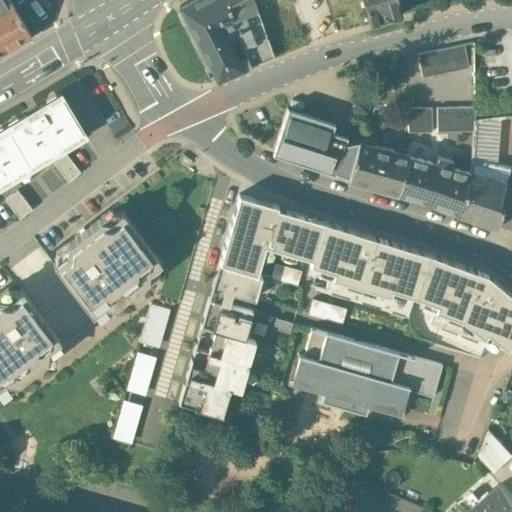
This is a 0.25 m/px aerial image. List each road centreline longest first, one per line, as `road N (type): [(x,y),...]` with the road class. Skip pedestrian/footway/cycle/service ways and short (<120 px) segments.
road 1 (residential): [(175,117),(239,81),(308,56),(393,31),(511,12)]
road 2 (residential): [(511,274),(455,243),(324,200),(230,154)]
road 3 (residential): [(143,443),(230,154)]
road 4 (residential): [(0,249),(142,142)]
road 5 (secondary): [(107,19),(0,84)]
